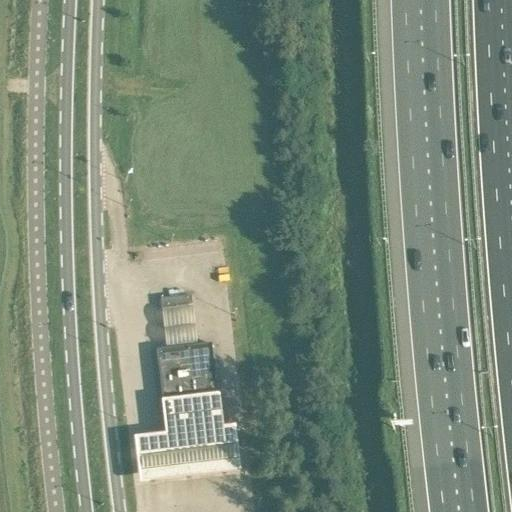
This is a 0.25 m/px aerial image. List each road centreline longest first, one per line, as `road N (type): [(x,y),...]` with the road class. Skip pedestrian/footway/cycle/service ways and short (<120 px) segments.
road 1 (motorway): [(421,0),(431,249),(458,511)]
road 2 (secondary): [(119,511),(96,269),(100,0)]
road 3 (secondary): [(72,0),(66,235),(88,511)]
road 4 (unknown): [(201,511),(228,491),(238,458),(230,364),(213,294),(198,278),(96,269)]
road 5 (motorway): [(511,217),(501,0)]
